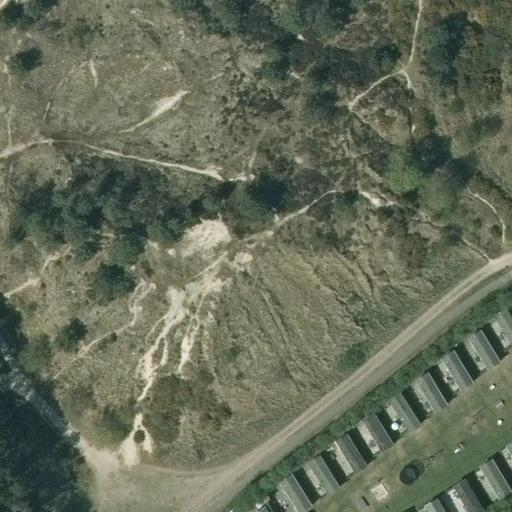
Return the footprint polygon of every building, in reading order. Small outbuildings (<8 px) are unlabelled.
[(511,315),(509,310),(496,317),(511,344),(511,315)] [(500,364),(482,332),(469,339),(488,371),(500,364)] [(474,385),(456,353),(443,360),(462,392),(474,385)] [(448,407),(430,375),(417,382),(436,414),(448,407)] [(421,427),(403,395),(390,403),(409,435),(421,427)] [(394,447),(376,415),(363,422),(382,454),(394,447)] [(369,469),(350,437),(337,444),(356,476),(369,469)] [(341,490),(322,458),(310,465),(328,497),(341,490)] [(511,493),(493,461),(480,468),(499,500),(511,493)] [(306,511),(312,509),(294,476),(281,484),(297,511),(306,511)] [(485,511),(467,481),(455,489),(468,511),(485,511)] [(254,511),(269,501),(261,490),(230,511),(254,511)] [(444,511),(438,500),(425,507),(427,511),(444,511)]
